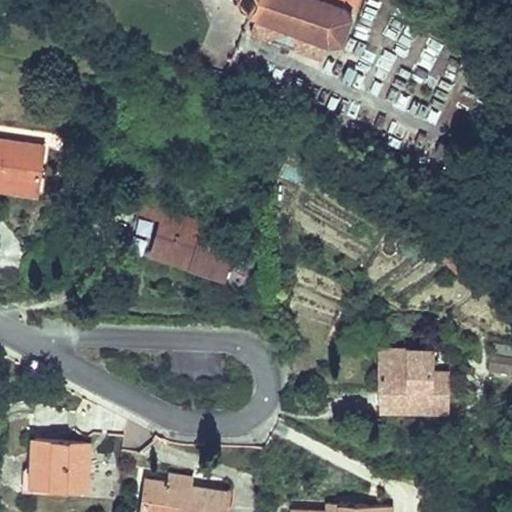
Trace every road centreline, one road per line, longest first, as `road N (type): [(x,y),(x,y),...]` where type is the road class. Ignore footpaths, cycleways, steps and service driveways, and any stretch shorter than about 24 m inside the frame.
road 1 (residential): [(14,336),(157,413),(195,422),(246,418),(264,400),(260,360),(222,342)]
road 2 (residential): [(222,342),(14,336)]
